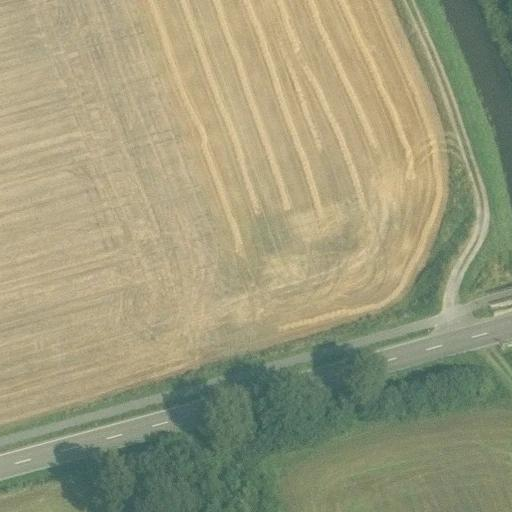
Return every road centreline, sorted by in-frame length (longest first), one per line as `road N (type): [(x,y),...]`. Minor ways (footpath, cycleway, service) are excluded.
road 1 (tertiary): [(0,469),(511,330)]
road 2 (track): [(453,346),(451,287),(484,225),(488,197)]
